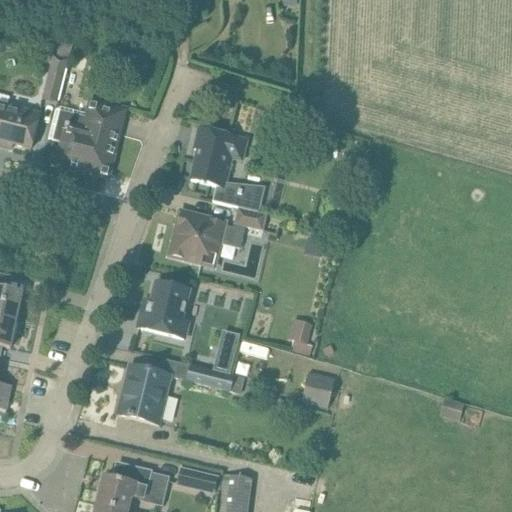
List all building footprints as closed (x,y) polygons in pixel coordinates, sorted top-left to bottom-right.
[(32,36),(30,46),(46,50),(48,40),(32,36)] [(56,46),(53,58),(63,60),(67,43),(57,40),(56,46)] [(53,58),(43,100),(58,104),(69,61),(63,60),(53,58)] [(214,93),(210,107),(232,114),(236,99),(214,93)] [(0,148),(11,152),(12,147),(31,151),(35,132),(39,116),(7,108),(10,98),(0,95),(0,148)] [(57,111),(49,141),(64,145),(60,164),(93,172),(106,175),(109,163),(121,115),(101,110),(92,108),(91,116),(61,109),(57,111)] [(198,152),(191,182),(210,187),(216,189),(212,204),(239,210),(257,214),(260,214),(266,189),(226,185),(232,160),(241,162),(246,142),(219,135),(199,130),(194,151),(198,152)] [(179,230),(173,256),(192,261),(201,263),(215,267),(217,256),(213,255),(216,245),(224,247),(235,250),(240,251),(245,229),(255,232),(262,233),(266,218),(259,216),(258,216),(257,215),(257,214),(239,210),(235,227),(234,230),(220,227),(196,221),(197,217),(189,215),(177,222),(175,229),(179,230)] [(0,319),(16,323),(21,295),(8,292),(2,291),(0,291),(3,276),(0,275),(0,319)] [(145,302),(138,330),(158,335),(182,341),(187,324),(181,323),(184,309),(198,312),(202,296),(188,293),(175,289),(156,285),(151,304),(145,302)] [(0,347),(10,350),(16,323),(0,319),(0,347)] [(293,340),(290,352),(309,357),(313,348),(307,346),(312,327),(298,322),(293,340)] [(224,333),(214,373),(231,377),(241,337),(224,333)] [(129,368),(117,417),(120,418),(136,422),(157,427),(158,426),(170,378),(148,373),(129,368)] [(190,368),(186,384),(213,390),(228,394),(240,397),(244,381),(232,378),(217,375),(190,368)] [(308,376),(302,404),(329,411),(335,383),(311,376),(308,376)] [(0,399),(8,401),(10,388),(0,386),(0,399)] [(446,401),(440,418),(459,424),(464,407),(446,401)] [(103,479),(97,506),(122,511),(128,511),(131,500),(146,504),(149,490),(148,490),(152,475),(118,466),(114,482),(103,479)] [(180,471),(176,487),(214,496),(218,479),(180,471)]
